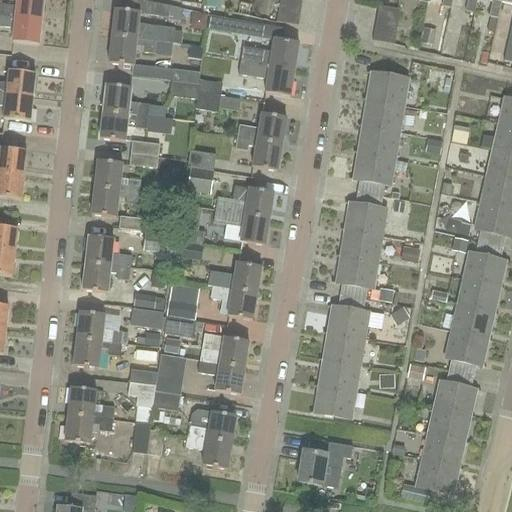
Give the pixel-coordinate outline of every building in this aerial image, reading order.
[(0,7),(0,18),(41,24),(43,0),(16,0),(15,9),(0,7)] [(281,0),(279,12),(301,15),(303,4),(281,0)] [(443,0),(441,8),(450,9),(452,0),(443,0)] [(467,0),(465,12),(474,14),(477,0),(467,0)] [(497,2),(496,0),(487,0),(492,1),(489,17),(498,19),(501,3),(497,2)] [(169,22),(181,23),(184,12),(147,4),(144,17),(169,22)] [(380,8),(378,19),(398,22),(400,11),(380,8)] [(169,45),(169,46),(173,47),(175,33),(139,29),(141,14),(114,11),(111,38),(157,43),(169,45)] [(299,27),(301,15),(279,12),(278,24),(299,27)] [(208,17),(193,16),(192,31),(207,32),(208,17)] [(233,21),(211,17),(208,29),(230,33),(233,21)] [(38,47),(41,24),(0,18),(0,28),(13,30),(11,44),(38,47)] [(378,19),(376,30),(396,34),(398,22),(378,19)] [(286,31),(262,27),(260,39),(274,41),(272,53),(244,48),(242,63),(250,64),(250,65),(295,73),(299,45),(284,43),(286,31)] [(396,34),(376,30),(374,41),(394,45),(396,34)] [(157,43),(111,38),(108,65),(134,68),(136,52),(143,52),(143,54),(155,55),(157,43)] [(484,53),(482,64),(488,66),(490,55),(484,53)] [(290,99),(295,73),(250,65),(248,76),(260,78),(261,73),(268,74),(265,95),(290,99)] [(0,97),(32,101),(35,73),(8,70),(7,85),(0,84),(0,97)] [(222,99),(223,86),(221,86),(222,74),(201,72),(199,97),(222,99)] [(200,75),(175,73),(174,86),(199,88),(200,75)] [(362,101),(405,108),(409,81),(367,74),(362,101)] [(174,86),(173,99),(198,101),(199,88),(174,86)] [(106,87),(103,115),(148,120),(150,107),(137,105),(137,111),(130,111),(132,90),(106,87)] [(32,101),(0,97),(0,108),(4,109),(3,118),(29,121),(32,101)] [(219,112),(240,114),(241,101),(222,99),(199,97),(197,112),(219,114),(219,112)] [(498,127),(511,129),(511,102),(504,100),(498,127)] [(358,128),(400,135),(405,108),(362,101),(358,128)] [(147,131),(148,120),(103,115),(100,141),(126,144),(128,123),(135,124),(135,129),(147,131)] [(239,127),(237,139),(282,147),(287,120),(262,116),(258,136),(251,135),(252,129),(239,127)] [(511,157),(511,129),(498,127),(492,153),(511,157)] [(396,161),(400,135),(358,128),(354,154),(396,161)] [(466,130),(455,128),(452,144),(463,146),(466,130)] [(282,147),(237,139),(235,151),(248,153),(249,148),(256,149),(253,169),(278,173),(282,147)] [(159,159),(161,147),(133,144),(132,156),(159,159)] [(0,147),(0,175),(23,178),(26,151),(0,147)] [(191,153),(188,168),(214,173),(216,157),(191,153)] [(511,185),(511,157),(492,153),(486,179),(511,185)] [(359,183),(357,195),(382,199),(384,187),(391,188),(396,161),(354,154),(349,181),(359,183)] [(132,156),(130,168),(158,171),(159,159),(132,156)] [(94,190),(140,195),(141,183),(129,181),(128,187),(121,186),(123,166),(97,163),(94,190)] [(192,171),(188,192),(210,196),(213,175),(192,171)] [(0,197),(20,200),(23,178),(0,175),(0,197)] [(480,206),(511,213),(511,185),(486,179),(480,206)] [(140,195),(94,190),(91,217),(117,220),(119,199),(127,200),(126,205),(138,207),(140,195)] [(216,213),(269,222),(274,195),(249,191),(249,193),(240,192),(238,204),(218,201),(216,213)] [(345,205),(341,232),(383,238),(387,211),(380,210),(382,199),(357,195),(355,206),(345,205)] [(481,234),(478,245),(502,251),(504,239),(511,240),(511,213),(480,206),(474,232),(481,234)] [(197,209),(184,207),(181,227),(195,229),(197,209)] [(265,248),(269,222),(216,213),(214,224),(243,229),(240,244),(265,248)] [(121,218),(120,230),(142,232),(143,221),(121,218)] [(0,253),(14,255),(17,231),(0,228),(0,253)] [(178,245),(203,249),(206,234),(180,230),(178,245)] [(144,252),(173,255),(175,236),(146,232),(144,252)] [(337,258),(379,265),(383,238),(341,232),(337,258)] [(88,239),(85,266),(131,271),(132,258),(120,257),(119,263),(112,262),(114,242),(88,239)] [(203,249),(178,245),(175,259),(201,263),(203,249)] [(502,251),(478,245),(475,257),(469,256),(463,282),(504,291),(510,265),(499,263),(502,251)] [(0,277),(11,279),(14,255),(0,253),(0,277)] [(343,287),(341,299),(365,303),(367,291),(374,292),(379,265),(337,258),(332,285),(343,287)] [(213,288),(213,289),(257,296),(262,269),(237,265),(235,277),(211,273),(208,287),(213,288)] [(130,282),(131,271),(85,266),(82,293),(108,295),(110,275),(117,275),(117,281),(130,282)] [(154,278),(153,284),(157,290),(163,291),(165,280),(154,278)] [(457,309),(498,318),(504,291),(463,282),(457,309)] [(257,296),(213,289),(211,300),(231,303),(228,318),(252,322),(257,296)] [(136,295),(134,308),(155,312),(157,298),(136,295)] [(329,309),(324,336),(365,342),(370,316),(363,315),(365,303),(341,299),(339,310),(329,309)] [(198,308),(170,303),(167,320),(195,324),(198,308)] [(0,332),(5,333),(8,306),(0,305),(0,332)] [(451,335),(492,344),(498,318),(457,309),(451,335)] [(131,327),(162,332),(165,315),(134,311),(131,327)] [(77,341),(122,347),(124,334),(104,332),(106,317),(80,314),(77,341)] [(167,320),(164,335),(192,340),(195,324),(167,320)] [(451,363),(448,374),(473,379),(475,368),(486,371),(492,344),(451,335),(445,361),(451,363)] [(361,369),(365,342),(324,336),(320,362),(361,369)] [(202,351),(200,364),(243,371),(248,343),(224,339),(222,354),(202,351)] [(121,358),(122,347),(77,341),(74,368),(99,371),(101,356),(121,358)] [(315,389),(357,396),(361,369),(320,362),(315,389)] [(239,398),(243,371),(200,364),(199,375),(218,378),(215,394),(239,398)] [(157,375),(132,372),(130,386),(156,389),(157,375)] [(439,383),(433,410),(475,419),(481,392),(470,390),(473,379),(448,374),(446,385),(439,383)] [(183,381),(158,378),(156,393),(181,396),(183,381)] [(130,386),(129,397),(138,398),(137,407),(153,409),(156,389),(130,386)] [(357,396),(315,389),(311,415),(352,422),(357,396)] [(71,390),(68,417),(113,422),(115,410),(103,409),(95,408),(97,393),(71,390)] [(156,393),(154,409),(179,412),(181,396),(156,393)] [(469,446),(475,419),(433,410),(427,436),(469,446)] [(190,425),(188,438),(231,446),(236,417),(212,414),(209,428),(190,425)] [(112,434),(112,430),(113,422),(68,417),(65,444),(91,447),(93,426),(100,426),(100,432),(112,434)] [(147,456),(150,432),(151,426),(137,424),(133,455),(147,456)] [(162,458),(165,434),(150,432),(147,456),(162,458)] [(427,436),(421,463),(463,472),(469,446),(427,436)] [(231,446),(188,438),(186,449),(205,452),(203,467),(227,471),(231,446)] [(351,461),(353,449),(330,445),(328,457),(304,453),(298,484),(332,490),(335,476),(325,474),(326,469),(342,472),(344,460),(351,461)] [(394,447),(393,455),(403,457),(405,449),(394,447)] [(457,499),(463,472),(421,463),(415,489),(431,493),(457,499)] [(403,487),(400,499),(428,506),(431,493),(415,489),(403,487)] [(58,508),(57,511),(94,511),(96,499),(72,496),(70,509),(58,508)]
